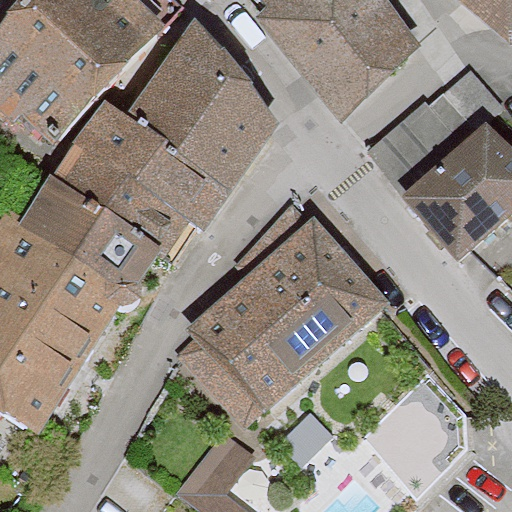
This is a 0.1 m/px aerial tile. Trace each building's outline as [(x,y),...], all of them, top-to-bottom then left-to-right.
[(134,0),(44,0),(0,48),(0,125),(55,189),(133,99),(179,47),(134,0)] [(422,48),(382,0),(260,0),(250,9),(339,117),(422,48)] [(511,0),(439,0),(511,61),(511,0)] [(275,126),(202,45),(133,99),(224,192),(275,126)] [(55,189),(185,276),(224,192),(133,99),(55,189)] [(511,213),(511,184),(470,136),(400,197),(456,262),(511,213)] [(4,218),(0,224),(0,425),(57,464),(185,276),(55,189),(25,232),(4,218)] [(406,317),(323,223),(197,334),(281,428),(406,317)] [(203,511),(255,511),(232,496),(260,456),(224,431),(179,495),(203,511)]
